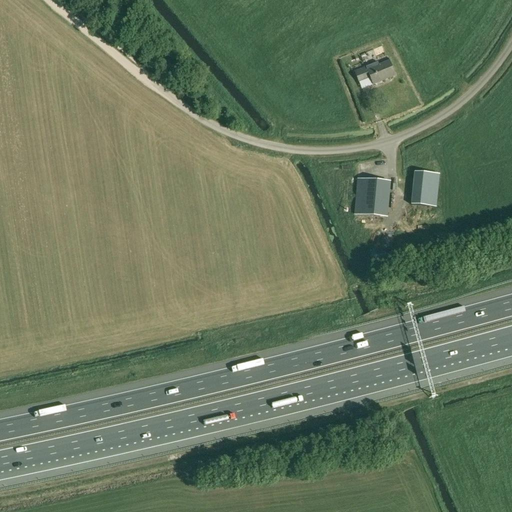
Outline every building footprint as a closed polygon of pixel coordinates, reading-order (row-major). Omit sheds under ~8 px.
[(370,79),(373,85),(395,76),(389,61),(369,69),(368,67),(355,72),(359,83),(370,79)] [(415,173),(412,205),(436,207),(439,175),(415,173)] [(388,208),(390,183),(358,180),(354,215),(380,217),(380,207),(388,208)] [(408,222),(428,233),(437,218),(417,206),(408,222)] [(383,226),(381,235),(386,237),(389,228),(383,226)]
